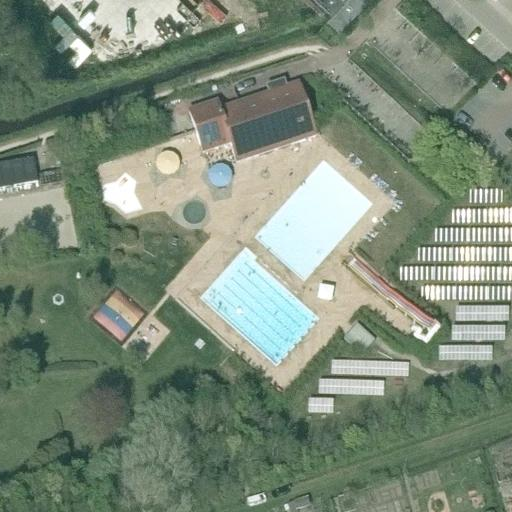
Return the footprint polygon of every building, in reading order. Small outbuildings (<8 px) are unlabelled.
[(317,0),(332,14),(345,0),(317,0)] [(218,106),(188,115),(202,158),(230,149),(235,166),(316,139),(299,87),(286,91),(284,83),(267,89),(269,97),(220,113),(218,106)] [(0,167),(0,192),(38,186),(34,161),(0,167)] [(375,343),(357,327),(344,342),(361,358),(375,343)] [(505,469),(497,471),(499,484),(507,482),(505,469)] [(307,500),(287,506),(289,511),(300,511),(310,509),(307,500)]
